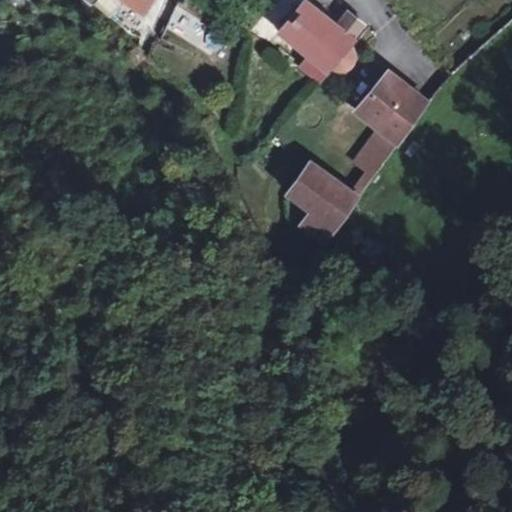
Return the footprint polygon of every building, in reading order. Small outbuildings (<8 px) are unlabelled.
[(94,0),(116,0),(120,2),(121,0),(123,0),(142,12),(149,0),(84,0),(90,5),(92,2),(94,0)] [(116,0),(94,0),(92,2),(109,17),(120,2),(116,0)] [(331,68),(333,69),(336,71),(345,69),(350,66),(351,63),(353,56),(350,46),(353,42),(352,41),(364,26),(346,11),(333,26),(305,4),(304,5),(302,3),(300,5),(302,7),(283,30),(282,29),(279,32),(281,33),(280,35),(282,36),(284,35),(310,55),(301,67),(320,81),(331,68)] [(166,28),(194,43),(205,22),(177,7),(166,28)] [(373,153),(384,162),(425,105),(386,75),(356,111),(386,135),(373,153)] [(384,162),(373,153),(361,168),(372,177),(384,162)] [(309,209),(330,181),(306,164),(286,193),(309,209)] [(356,198),(330,181),(300,223),(325,241),(356,198)]
